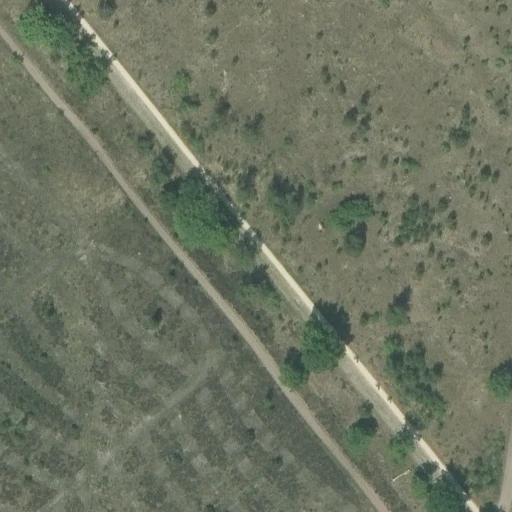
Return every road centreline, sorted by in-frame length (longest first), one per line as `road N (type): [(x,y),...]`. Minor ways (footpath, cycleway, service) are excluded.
road 1 (track): [(461,511),(48,0)]
road 2 (unknown): [(0,35),(377,511)]
